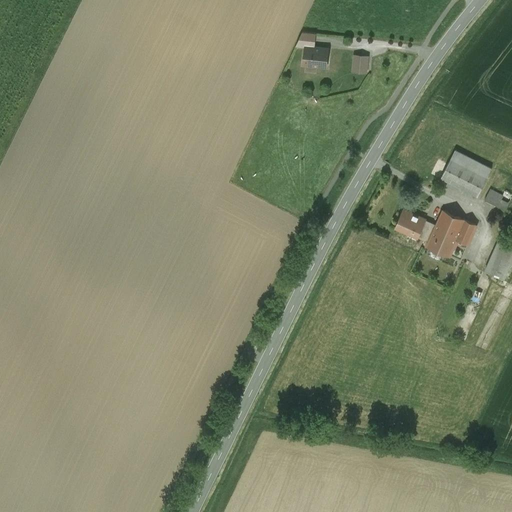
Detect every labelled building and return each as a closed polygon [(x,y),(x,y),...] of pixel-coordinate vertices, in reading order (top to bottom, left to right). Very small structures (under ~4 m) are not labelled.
[(316,33),(303,32),(296,46),(306,47),(306,46),(314,47),(316,33)] [(314,47),(306,46),(306,47),(304,65),(326,67),(328,48),(314,47)] [(368,57),(354,56),(353,71),(366,72),(368,57)] [(492,169),(455,150),(441,178),(478,196),(492,169)] [(503,195),(490,189),(485,200),(497,206),(503,195)] [(511,196),(511,193),(505,190),(503,195),(511,199),(511,196)] [(511,199),(503,195),(497,206),(505,210),(511,199)] [(426,219),(403,209),(396,226),(409,232),(410,232),(418,235),(418,236),(425,220),(426,219)] [(465,219),(443,210),(436,225),(435,226),(457,237),(465,219)] [(476,224),(465,219),(457,237),(456,238),(468,243),(476,224)] [(436,225),(425,220),(418,236),(429,241),(435,226),(436,225)] [(457,237),(435,226),(429,241),(427,245),(449,255),(456,238),(457,237)] [(511,260),(511,238),(502,234),(485,271),(504,279),(511,260)]
